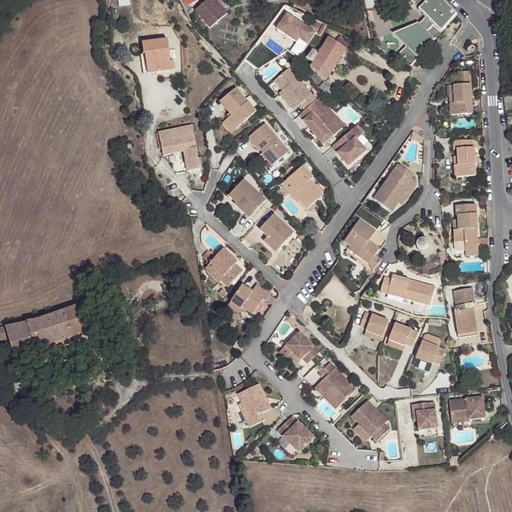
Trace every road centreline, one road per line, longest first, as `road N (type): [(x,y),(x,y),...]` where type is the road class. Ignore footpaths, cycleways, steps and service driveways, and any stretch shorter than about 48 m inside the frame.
road 1 (residential): [(374,461),(359,461),(253,348),(484,17)]
road 2 (track): [(0,392),(64,435),(114,414),(142,383),(215,378),(255,358)]
road 3 (unclassified): [(499,218),(501,252),(490,290),(511,417)]
road 4 (residential): [(484,17),(499,218)]
road 5 (unknown): [(374,461),(386,468),(411,464),(407,403),(430,400)]
